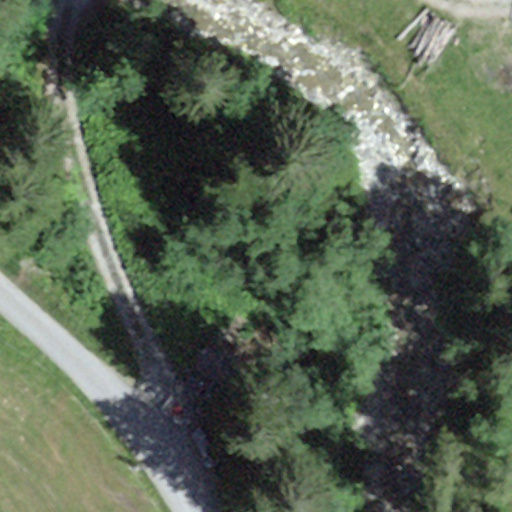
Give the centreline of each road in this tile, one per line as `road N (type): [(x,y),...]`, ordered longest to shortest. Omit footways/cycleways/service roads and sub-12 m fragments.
road 1 (track): [(60,0),(48,80),(97,247),(179,460)]
road 2 (unclassified): [(0,297),(179,460),(202,511)]
